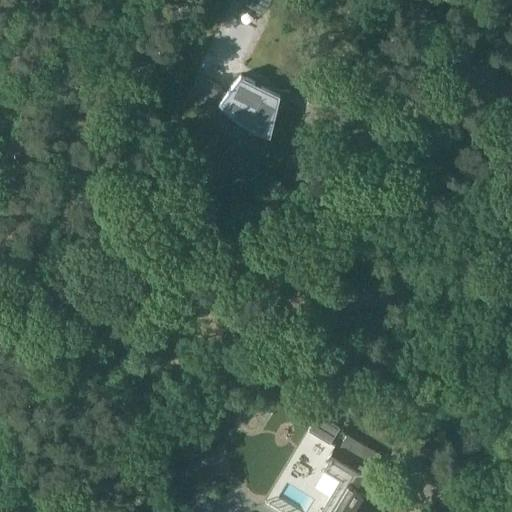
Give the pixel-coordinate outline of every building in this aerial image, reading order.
[(242,0),(264,10),(268,0),(242,0)] [(240,72),(226,89),(200,77),(189,99),(204,106),(212,89),(219,98),(218,99),(233,113),(244,118),(240,127),(241,128),(243,123),(261,131),(270,114),(274,115),(278,97),(252,84),(253,81),(254,81),(254,80),(240,72)] [(289,152),(282,174),(317,185),(324,163),(289,152)] [(308,430),(329,443),(339,427),(318,414),(308,430)] [(368,511),(377,498),(360,490),(366,480),(372,484),(379,472),(335,445),(327,458),(330,459),(324,469),(341,479),(320,511),(368,511)]
